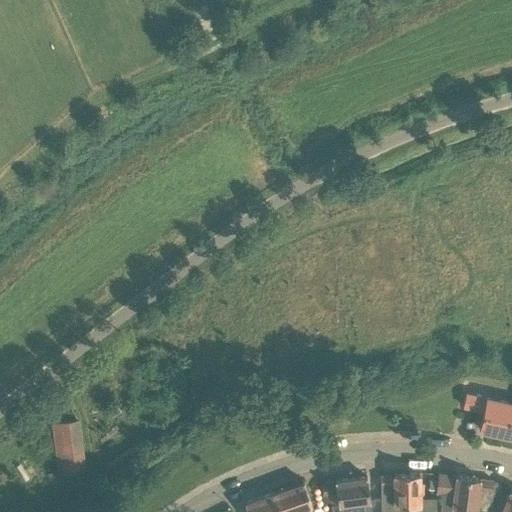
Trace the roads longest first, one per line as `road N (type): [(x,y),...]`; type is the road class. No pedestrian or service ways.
road 1 (unclassified): [(0,407),(287,182),(362,146),(511,96)]
road 2 (residential): [(511,465),(491,454),(431,448),(322,456),(242,480),(182,511)]
